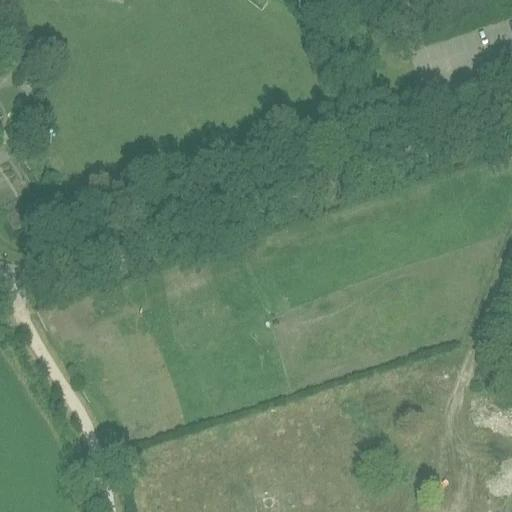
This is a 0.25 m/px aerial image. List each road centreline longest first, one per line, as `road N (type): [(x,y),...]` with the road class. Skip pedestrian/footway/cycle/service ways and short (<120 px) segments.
road 1 (unclassified): [(0,278),(64,275),(111,261),(511,122)]
road 2 (track): [(110,511),(101,454),(17,311),(12,276)]
road 3 (residential): [(451,412),(227,472)]
road 4 (residential): [(451,412),(511,270)]
